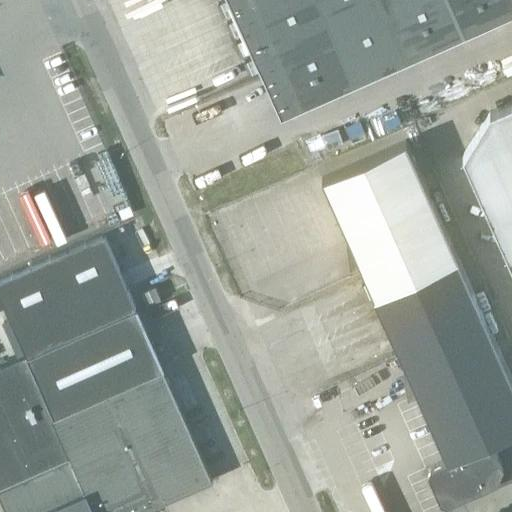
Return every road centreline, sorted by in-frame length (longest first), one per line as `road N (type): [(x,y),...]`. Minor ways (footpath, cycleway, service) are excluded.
road 1 (unclassified): [(304,511),(76,0)]
road 2 (unknown): [(0,108),(35,34),(78,4)]
